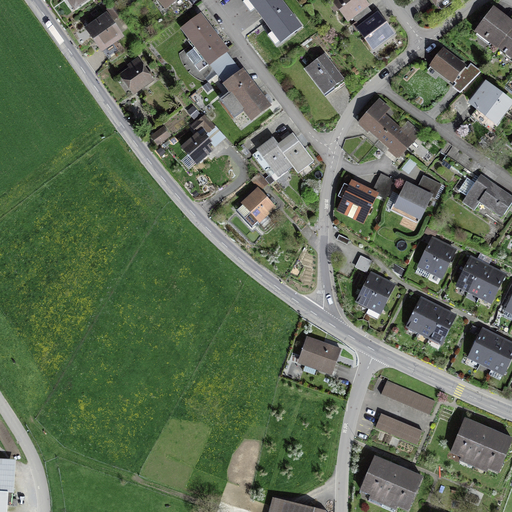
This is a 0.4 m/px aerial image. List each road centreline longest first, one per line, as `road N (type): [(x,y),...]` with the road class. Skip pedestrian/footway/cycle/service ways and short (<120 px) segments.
road 1 (residential): [(325,319),(250,268),(193,215),(35,0)]
road 2 (residential): [(207,0),(331,161)]
road 3 (residential): [(511,178),(377,81)]
road 4 (residential): [(376,352),(353,405),(339,511)]
road 5 (residential): [(325,319),(331,161)]
road 6 (residential): [(511,415),(376,352)]
